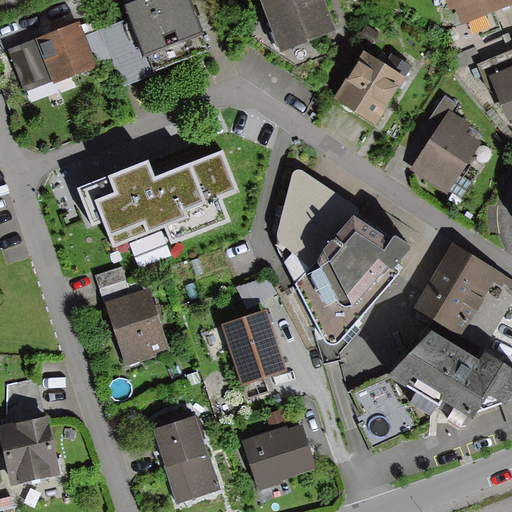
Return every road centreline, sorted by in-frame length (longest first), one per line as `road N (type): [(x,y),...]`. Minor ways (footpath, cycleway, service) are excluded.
road 1 (residential): [(17,173),(240,94),(511,267)]
road 2 (residential): [(511,462),(387,511)]
